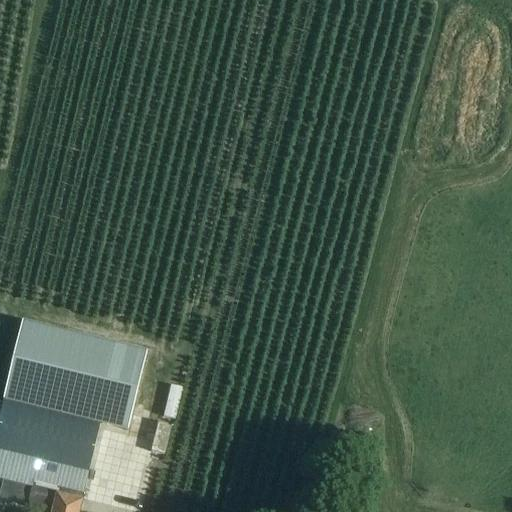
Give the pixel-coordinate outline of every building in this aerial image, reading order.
[(3,403),(101,427),(128,433),(147,355),(23,324),(3,403)] [(84,494),(101,427),(3,403),(0,416),(0,473),(33,482),(84,494)] [(146,433),(137,463),(148,466),(157,436),(146,433)] [(1,480),(0,486),(0,498),(28,505),(32,488),(1,480)] [(79,511),(84,494),(33,482),(32,488),(28,505),(53,511),(52,511),(79,511)]
